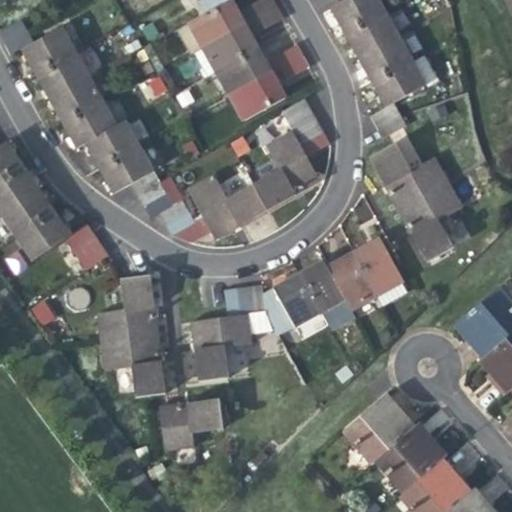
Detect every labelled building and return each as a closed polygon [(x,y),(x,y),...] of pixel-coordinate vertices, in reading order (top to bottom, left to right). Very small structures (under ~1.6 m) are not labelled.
[(192,54),(246,24),(240,13),(236,7),(232,0),(228,0),(209,11),(177,28),(191,55),(192,54)] [(202,0),(209,11),(228,0),(202,0)] [(272,0),(263,0),(240,13),(246,24),(276,7),(272,0)] [(379,0),(348,0),(340,5),(331,10),(339,24),(345,35),(386,12),(379,0)] [(276,7),(246,24),(252,35),(282,18),(276,7)] [(399,35),(386,12),(345,35),(352,47),(358,58),(399,35)] [(0,32),(0,36),(4,44),(28,31),(22,20),(0,32)] [(255,41),(252,35),(246,24),(192,54),(206,79),(218,72),(260,49),(255,41)] [(64,27),(35,44),(22,51),(31,65),(36,76),(78,52),(64,27)] [(28,31),(4,44),(11,57),(22,51),(35,44),(28,31)] [(413,60),(399,35),(358,58),(365,70),(372,83),(413,60)] [(267,61),(273,72),(303,55),(297,45),(267,61)] [(273,72),(267,61),(264,57),(260,49),(218,72),(231,95),(273,72)] [(92,76),(78,52),(36,76),(43,88),(50,100),(92,76)] [(273,72),(279,84),(309,67),(303,55),(273,72)] [(427,85),(413,60),(372,83),(379,95),(386,108),(394,104),(427,85)] [(279,84),(273,72),(231,95),(244,120),(286,96),(283,90),(279,84)] [(149,102),(168,90),(157,73),(139,85),(149,102)] [(105,99),(92,76),(50,100),(57,113),(63,123),(105,99)] [(281,111),(288,124),(313,111),(305,97),(281,111)] [(119,125),(105,99),(63,123),(70,137),(77,149),(85,144),(119,125)] [(370,118),(376,129),(400,116),(394,104),(386,108),(370,118)] [(319,123),(313,111),(288,124),(293,132),(295,136),(319,123)] [(407,127),(400,116),(376,129),(383,141),(407,127)] [(94,159),(99,168),(140,145),(127,121),(119,125),(85,144),(94,159)] [(325,134),(319,123),(295,136),(301,148),(325,134)] [(281,170),(306,156),(301,148),(295,136),(293,132),(268,146),(281,170)] [(330,143),(325,134),(301,148),(306,156),(330,143)] [(12,154),(5,143),(0,146),(0,179),(20,166),(12,154)] [(113,194),(130,184),(153,172),(155,171),(140,145),(99,168),(106,181),(113,194)] [(370,159),(385,186),(411,171),(396,145),(370,159)] [(320,181),(306,156),(281,170),(255,184),(269,209),(296,194),(320,181)] [(434,159),(411,171),(385,186),(392,199),(398,208),(447,181),(434,159)] [(28,178),(20,166),(0,179),(0,212),(35,188),(28,178)] [(130,184),(136,195),(158,183),(153,172),(130,184)] [(188,190),(201,214),(227,199),(214,176),(188,190)] [(413,236),(439,222),(462,209),(447,181),(398,208),(405,222),(413,236)] [(136,195),(143,206),(165,194),(158,183),(136,195)] [(255,184),(227,199),(201,214),(215,239),(243,223),(269,209),(255,184)] [(43,200),(35,188),(0,212),(0,213),(15,235),(51,211),(43,200)] [(149,218),(159,213),(172,206),(165,194),(143,206),(149,218)] [(159,213),(166,223),(187,211),(181,201),(172,206),(159,213)] [(59,224),(51,211),(15,235),(32,261),(63,240),(68,237),(59,224)] [(194,223),(187,211),(166,223),(172,235),(194,223)] [(439,222),(413,236),(428,263),(454,248),(439,222)] [(87,224),(68,237),(63,240),(71,251),(94,235),(87,224)] [(101,245),(94,235),(71,251),(78,261),(101,245)] [(367,246),(354,253),(377,295),(401,281),(378,240),(367,246)] [(107,254),(101,245),(78,261),(84,270),(107,254)] [(342,260),(328,268),(350,308),(351,309),(377,295),(354,253),(342,260)] [(326,322),(350,308),(328,268),(323,259),(311,266),(299,273),(321,314),(326,322)] [(296,328),(321,314),(299,273),(288,279),(273,287),(296,328)] [(120,280),(124,310),(154,307),(150,276),(120,280)] [(262,286),(249,288),(252,314),(266,312),(262,286)] [(249,288),(236,289),(240,316),(247,315),(252,314),(249,288)] [(474,346),(485,359),(511,336),(511,303),(499,288),(456,325),(474,346)] [(224,291),(228,317),(240,316),(236,289),(224,291)] [(42,326),(56,318),(44,299),(30,308),(42,326)] [(154,307),(124,310),(99,314),(102,340),(157,333),(156,320),(154,307)] [(196,352),(224,348),(251,345),(247,315),(240,316),(228,317),(192,322),(194,337),(196,352)] [(106,370),(131,367),(161,363),(159,347),(157,333),(102,340),(106,370)] [(511,336),(485,359),(481,363),(496,380),(508,394),(511,390),(511,336)] [(224,348),(196,352),(200,382),(228,379),(224,348)] [(161,363),(131,367),(135,397),(165,393),(161,363)] [(371,465),(374,462),(413,429),(400,414),(384,396),(342,432),(371,465)] [(188,405),(191,434),(223,430),(219,400),(188,405)] [(191,434),(188,405),(176,406),(159,408),(165,452),(193,448),(191,434)] [(413,429),(374,462),(402,494),(441,460),(445,457),(432,442),(417,425),(413,429)] [(441,460),(402,494),(399,496),(412,511),(447,511),(469,493),(458,480),(441,460)] [(469,493),(447,511),(493,511),(489,507),(474,489),(469,493)]
